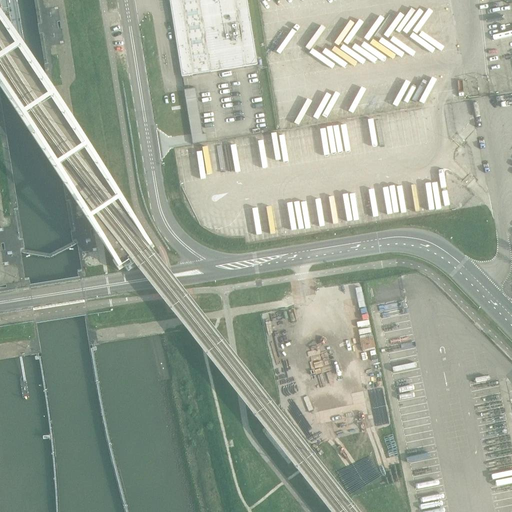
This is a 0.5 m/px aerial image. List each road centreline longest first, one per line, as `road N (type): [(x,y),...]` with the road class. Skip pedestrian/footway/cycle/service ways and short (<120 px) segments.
road 1 (secondary): [(216,269),(178,240),(161,214),(125,0)]
road 2 (secondary): [(216,269),(410,241),(440,252),(479,287)]
road 3 (unclassified): [(511,102),(478,119),(502,243),(499,266),(479,287)]
road 4 (secondary): [(28,298),(216,269)]
